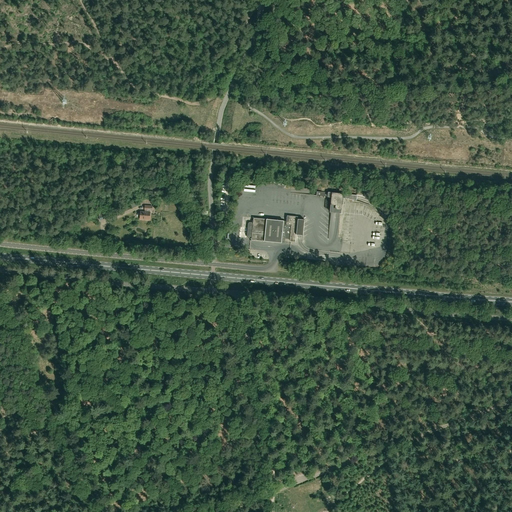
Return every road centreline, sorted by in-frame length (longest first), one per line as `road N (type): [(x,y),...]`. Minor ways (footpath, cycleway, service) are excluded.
road 1 (unclassified): [(0,270),(511,317)]
road 2 (primary): [(511,301),(0,257)]
road 3 (track): [(271,491),(511,402)]
road 4 (unclassified): [(213,264),(210,180),(220,114),(257,18)]
road 5 (track): [(260,3),(201,102),(137,88),(115,62)]
road 6 (unclassified): [(213,264),(0,244)]
road 7 (track): [(271,491),(246,330)]
road 8 (track): [(209,394),(60,426)]
